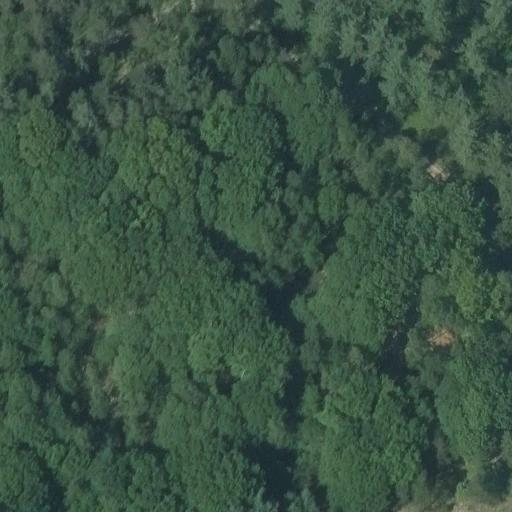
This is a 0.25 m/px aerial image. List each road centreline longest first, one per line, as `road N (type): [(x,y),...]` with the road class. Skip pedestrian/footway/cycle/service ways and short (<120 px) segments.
road 1 (track): [(208,0),(261,50),(438,179),(511,260)]
road 2 (track): [(0,83),(200,0)]
